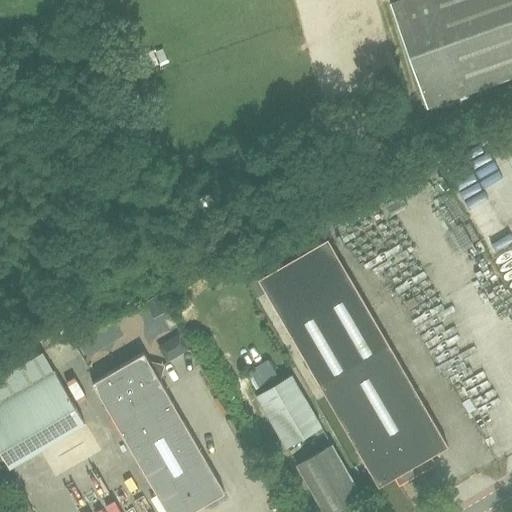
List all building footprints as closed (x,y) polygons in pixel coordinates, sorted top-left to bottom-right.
[(428,106),(511,76),(511,0),(400,0),(391,3),(428,106)] [(297,344),(366,304),(329,239),(259,279),(297,344)] [(366,304),(297,344),(319,381),(379,486),(396,476),(400,484),(436,463),(431,456),(449,445),(388,341),(366,304)] [(168,511),(191,511),(226,492),(145,352),(93,382),(168,511)] [(0,450),(10,467),(86,423),(55,370),(0,402),(0,450)] [(286,446),(321,426),(292,375),(257,396),(286,446)] [(325,511),(333,511),(362,496),(332,443),(297,463),(325,511)]
